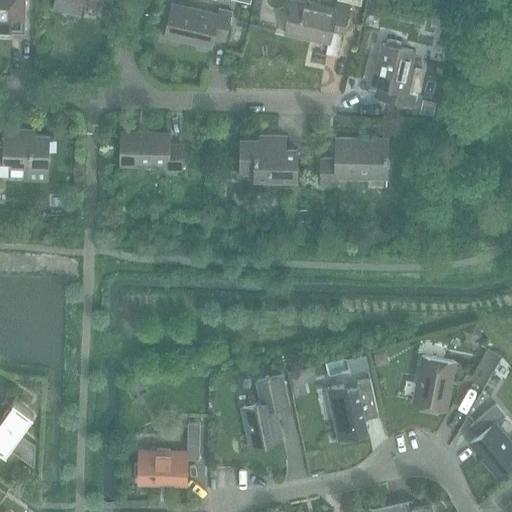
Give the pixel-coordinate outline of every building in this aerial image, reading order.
[(11,30),(23,30),(23,0),(0,0),(0,35),(11,35),(11,30)] [(83,0),(92,0),(98,1),(98,0),(53,0),(52,8),(80,14),(83,3),(83,0)] [(337,1),(335,8),(300,0),(291,0),(285,31),(328,41),(326,50),(339,53),(350,4),(337,1)] [(365,0),(364,11),(380,13),(381,0),(365,0)] [(218,8),(217,12),(171,2),(164,34),(210,44),(213,35),(224,38),(230,10),(218,8)] [(414,49),(399,45),(400,40),(396,37),(392,36),(387,37),(386,42),(382,41),(377,63),(372,62),(368,79),(381,82),(378,94),(412,102),(421,66),(410,63),(414,49)] [(419,111),(433,114),(436,100),(422,97),(419,111)] [(10,162),(48,164),(49,133),(26,133),(26,128),(6,127),(5,146),(0,146),(0,172),(9,173),(10,162)] [(167,168),(181,169),(182,143),(168,142),(169,132),(121,130),(120,162),(167,164),(167,168)] [(297,147),(285,146),(285,134),(260,133),(260,139),(241,138),(240,173),(254,173),(254,178),(296,179),(297,147)] [(337,174),(387,176),(387,140),(355,139),(355,137),(336,136),(336,157),(321,157),(320,184),(336,184),(337,174)] [(471,377),(483,384),(500,354),(488,347),(471,377)] [(413,401),(445,407),(454,360),(422,354),(413,401)] [(242,405),(251,444),(281,438),(274,406),(288,403),(281,374),(256,379),(260,397),(257,402),(242,405)] [(364,413),(377,410),(370,378),(356,381),(357,385),(344,388),(343,384),(327,387),(338,438),(368,431),(364,413)] [(35,442),(21,431),(33,414),(13,400),(1,418),(0,416),(0,449),(5,453),(10,448),(34,465),(35,442)] [(470,441),(496,473),(511,460),(511,441),(495,422),(505,414),(496,403),(470,425),(478,434),(470,441)] [(187,457),(198,457),(199,422),(187,421),(186,451),(170,451),(170,448),(156,448),(156,450),(139,450),(138,480),(186,482),(187,457)] [(15,496),(4,511),(0,509),(0,511),(21,511),(27,505),(15,496)] [(432,511),(432,505),(403,509),(399,499),(376,505),(377,511),(432,511)]
